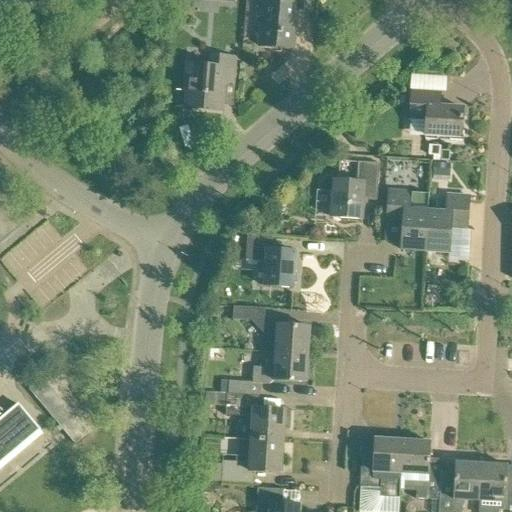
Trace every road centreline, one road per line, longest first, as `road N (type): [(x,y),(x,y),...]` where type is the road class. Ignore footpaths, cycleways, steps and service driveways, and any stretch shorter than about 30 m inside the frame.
road 1 (residential): [(484,383),(500,99),(484,43),(447,0)]
road 2 (unclassified): [(164,251),(211,184),(429,0)]
road 3 (unclassified): [(133,511),(152,299),(164,251)]
road 4 (residential): [(164,251),(79,200),(0,135)]
road 5 (residential): [(345,376),(351,258),(384,259)]
road 6 (residential): [(345,376),(484,383)]
road 7 (residential): [(336,505),(345,376)]
